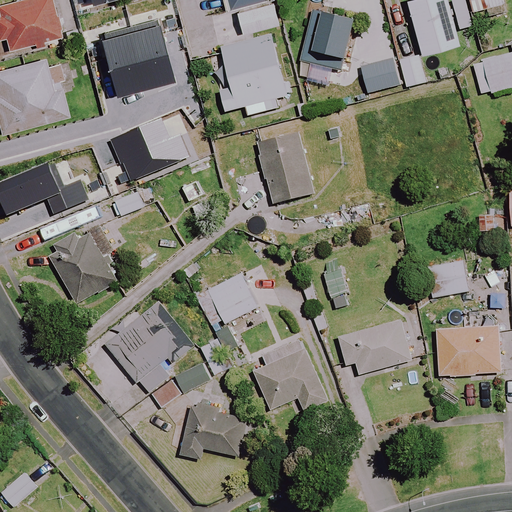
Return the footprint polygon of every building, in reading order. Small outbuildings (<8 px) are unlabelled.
[(67,34),(56,0),(8,0),(0,2),(0,26),(6,50),(67,34)] [(150,0),(102,0),(107,19),(152,7),(150,0)] [(451,0),(409,0),(423,52),(462,42),(451,0)] [(505,0),(469,0),(474,16),(507,6),(505,0)] [(279,19),(275,1),(262,4),(265,22),(279,19)] [(357,23),(314,14),(303,63),(346,72),(357,23)] [(273,33),(224,46),(236,87),(221,91),(227,112),(291,95),(273,33)] [(511,53),(472,64),(480,96),(511,88),(511,53)] [(421,55),(402,60),(409,88),(429,83),(421,55)] [(55,81),(48,56),(0,68),(0,87),(2,94),(0,94),(0,121),(3,132),(73,114),(64,78),(55,81)] [(396,58),(363,66),(371,94),(403,85),(396,58)] [(301,130),(258,140),(274,207),(317,197),(301,130)] [(85,199),(72,141),(29,150),(32,160),(16,163),(21,186),(36,182),(42,209),(85,199)] [(160,202),(153,186),(118,201),(125,217),(160,202)] [(366,193),(341,199),(348,227),(370,221),(370,222),(389,217),(384,197),(368,201),(366,193)] [(497,213),(480,214),(482,232),(498,231),(497,213)] [(121,282),(91,227),(65,241),(70,252),(56,259),(81,304),(121,282)] [(474,295),(467,260),(430,264),(434,301),(474,295)] [(247,273),(206,293),(224,329),(265,310),(247,273)] [(200,345),(165,301),(113,343),(153,391),(174,374),(170,369),(200,345)] [(418,360),(407,319),(343,337),(351,365),(361,362),(365,375),(418,360)] [(503,324),(437,329),(440,380),(507,376),(503,324)] [(219,375),(235,367),(221,338),(204,347),(219,375)] [(334,400),(307,339),(269,355),(273,364),(259,370),(276,409),(304,397),(309,411),(334,400)] [(212,381),(204,364),(179,376),(187,394),(212,381)] [(174,381),(156,394),(166,407),(184,394),(174,381)] [(245,457),(253,421),(225,415),(227,404),(196,398),(184,455),(205,459),(207,449),(245,457)] [(36,490),(23,475),(0,494),(12,509),(36,490)]
